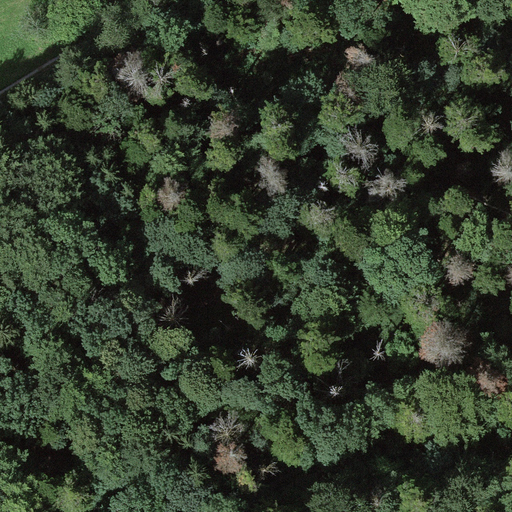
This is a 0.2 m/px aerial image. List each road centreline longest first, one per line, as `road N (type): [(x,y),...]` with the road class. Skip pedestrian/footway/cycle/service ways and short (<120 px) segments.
road 1 (track): [(232,511),(353,454),(511,426)]
road 2 (track): [(157,0),(0,104)]
